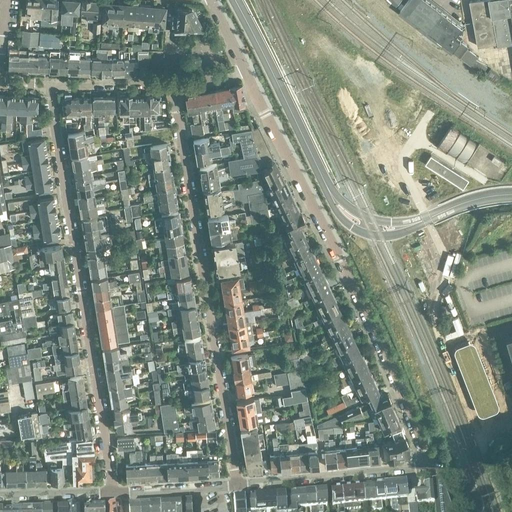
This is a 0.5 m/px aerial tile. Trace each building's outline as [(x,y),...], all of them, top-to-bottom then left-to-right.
[(41,0),(25,0),(25,15),(40,16),(41,0)] [(41,0),(40,16),(49,17),(49,22),(56,22),(57,0),(41,0)] [(78,1),(67,0),(62,0),(62,11),(61,22),(71,23),(72,12),(77,13),(78,1)] [(100,18),(102,3),(90,2),(90,1),(82,0),(82,1),(81,13),(86,13),(86,21),(92,22),(92,19),(96,19),(96,18),(100,18)] [(407,0),(398,11),(452,52),(476,70),(482,73),(487,67),(477,59),(478,57),(467,49),(469,47),(461,41),(461,40),(456,36),(463,26),(460,23),(429,0),(407,0)] [(511,45),(511,20),(508,0),(476,0),(470,1),(478,46),(497,43),(498,48),(511,45)] [(102,25),(112,26),(115,3),(110,3),(110,2),(105,1),(105,2),(104,2),(102,25)] [(123,26),(125,3),(119,3),(119,4),(115,3),(112,26),(117,27),(117,26),(123,26)] [(127,28),(133,28),(135,5),(130,5),(130,4),(125,3),(123,26),(127,26),(127,28)] [(139,6),(135,5),(133,28),(138,29),(138,27),(143,27),(145,5),(139,4),(139,6)] [(147,29),(153,30),(155,7),(150,6),(150,5),(145,5),(143,27),(148,28),(147,29)] [(159,7),(155,7),(153,30),(158,30),(158,28),(163,29),(165,8),(164,8),(164,7),(159,6),(159,7)] [(173,13),(173,19),(199,20),(198,20),(196,17),(198,17),(195,11),(194,12),(192,8),(191,7),(191,6),(190,6),(189,6),(188,6),(187,6),(186,7),(177,7),(177,13),(173,13)] [(175,32),(179,32),(185,31),(185,30),(203,30),(204,30),(204,29),(203,30),(202,28),(203,28),(201,23),(200,23),(198,21),(199,20),(173,19),(172,25),(176,25),(175,32)] [(39,46),(40,33),(40,32),(22,30),(21,45),(38,46),(39,46)] [(38,46),(39,48),(44,48),(44,46),(45,46),(59,47),(60,34),(40,33),(39,46),(38,46)] [(141,44),(141,50),(141,48),(149,48),(150,42),(142,42),(141,44)] [(38,49),(38,72),(47,72),(48,56),(48,51),(44,51),(44,48),(39,48),(38,49)] [(69,51),(69,48),(65,48),(65,49),(64,49),(64,50),(60,50),(60,56),(59,72),(68,73),(68,56),(69,51)] [(9,49),(9,54),(8,71),(19,71),(19,49),(9,49)] [(19,49),(19,71),(22,71),(22,72),(25,72),(26,71),(28,71),(28,55),(28,50),(19,49)] [(28,71),(38,72),(38,49),(36,49),(34,49),(33,50),(28,50),(28,55),(28,71)] [(96,58),(92,57),(91,74),(98,74),(101,74),(102,49),(97,49),(96,52),(96,58)] [(102,49),(101,74),(104,74),(111,74),(111,58),(107,58),(107,55),(112,55),(112,49),(102,49)] [(137,58),(137,66),(148,66),(148,51),(141,50),(137,50),(137,58)] [(68,73),(79,73),(80,51),(77,51),(69,51),(68,56),(68,73)] [(80,51),(79,73),(90,74),(91,57),(90,57),(90,51),(80,51)] [(119,58),(113,58),(113,74),(124,74),(124,51),(119,51),(119,58)] [(124,74),(125,74),(135,74),(135,66),(137,66),(137,58),(130,58),(129,51),(124,51),(124,74)] [(60,56),(49,56),(49,72),(59,72),(60,56)] [(496,84),(501,76),(490,68),(485,76),(496,84)] [(242,85),(229,87),(229,88),(232,106),(234,115),(238,115),(238,111),(241,111),(240,108),(247,107),(246,102),(245,102),(242,85)] [(221,89),(218,90),(223,120),(229,119),(227,107),(232,106),(229,88),(221,90),(221,89)] [(216,91),(208,92),(211,110),(215,109),(217,121),(219,129),(224,128),(223,122),(223,120),(218,90),(216,90),(216,91)] [(211,110),(208,92),(206,92),(201,92),(201,93),(199,93),(197,93),(203,133),(209,132),(208,124),(202,125),(201,120),(205,119),(205,117),(206,117),(205,110),(211,110)] [(203,134),(203,133),(197,93),(194,94),(193,94),(192,94),(187,95),(186,96),(188,112),(194,111),(195,115),(192,116),(193,123),(190,124),(192,135),(203,134)] [(72,117),(72,115),(72,98),(71,98),(71,94),(65,94),(65,98),(62,101),(64,114),(65,114),(65,117),(72,117)] [(129,123),(128,96),(125,96),(125,95),(120,95),(120,97),(118,97),(118,114),(123,113),(123,123),(129,123)] [(140,96),(139,96),(139,114),(144,114),(144,120),(143,120),(143,125),(144,125),(144,130),(150,130),(150,95),(146,95),(146,96),(145,95),(141,95),(140,96)] [(150,95),(150,130),(167,127),(166,120),(152,121),(152,119),(156,119),(156,113),(161,113),(160,100),(161,100),(161,99),(160,99),(160,96),(153,96),(153,95),(150,95)] [(12,113),(17,113),(17,96),(7,96),(6,131),(10,131),(10,123),(12,123),(12,113)] [(19,123),(26,123),(27,97),(17,96),(17,113),(20,114),(19,123)] [(131,96),(128,96),(129,123),(136,123),(135,114),(139,114),(139,96),(132,96),(131,96)] [(27,97),(26,123),(27,123),(27,132),(27,136),(34,135),(42,134),(41,128),(32,129),(32,123),(33,113),(37,113),(38,97),(27,97)] [(104,123),(103,97),(93,97),(93,113),(98,113),(98,123),(104,123)] [(114,97),(103,97),(104,123),(106,123),(106,121),(109,121),(109,113),(114,113),(114,97)] [(72,115),(81,115),(80,98),(72,98),(72,115)] [(80,98),(81,115),(86,115),(85,121),(86,125),(83,126),(84,131),(93,130),(92,122),(91,123),(90,98),(80,98)] [(235,120),(229,121),(223,122),(224,128),(225,128),(236,126),(235,120)] [(67,129),(78,127),(77,121),(66,123),(67,129)] [(261,169),(265,187),(268,185),(269,187),(283,179),(258,126),(257,127),(256,126),(256,127),(256,128),(254,129),(251,123),(250,123),(250,122),(250,124),(251,130),(259,168),(259,169),(261,169)] [(466,164),(479,144),(451,125),(437,145),(466,164)] [(146,144),(169,141),(167,129),(144,133),(146,144)] [(236,171),(259,168),(251,130),(240,131),(231,133),(232,137),(229,137),(229,139),(230,146),(220,148),(220,152),(221,154),(230,152),(230,150),(233,149),(232,145),(235,145),(235,141),(240,140),(244,157),(235,158),(235,161),(229,162),(230,168),(235,167),(236,171)] [(68,134),(69,144),(95,140),(96,142),(100,141),(99,138),(99,136),(99,135),(94,136),(85,137),(84,131),(68,134)] [(44,138),(22,142),(24,152),(29,151),(46,148),(44,138)] [(209,144),(209,138),(193,140),(195,151),(220,147),(219,142),(209,144)] [(95,140),(69,144),(71,155),(88,152),(87,149),(101,146),(100,143),(100,141),(96,142),(95,140)] [(0,142),(0,149),(1,153),(9,152),(7,142),(0,142)] [(167,144),(152,146),(144,147),(145,153),(142,153),(143,158),(145,157),(145,158),(169,154),(168,151),(170,149),(170,146),(168,145),(167,144)] [(125,161),(126,161),(133,160),(133,159),(130,160),(129,148),(128,148),(128,147),(123,148),(125,161)] [(220,152),(220,148),(220,147),(195,151),(197,163),(212,160),(211,154),(220,152)] [(46,148),(29,151),(30,155),(21,156),(22,163),(47,159),(46,148)] [(145,157),(143,158),(143,159),(146,159),(146,164),(147,169),(171,165),(169,154),(145,158),(145,157)] [(425,164),(464,188),(469,179),(431,155),(425,164)] [(502,161),(494,155),(491,160),(499,165),(502,161)] [(72,161),(73,168),(97,164),(97,160),(88,161),(88,156),(73,158),(73,160),(72,161)] [(47,159),(22,163),(22,170),(32,168),(32,171),(49,169),(47,159)] [(123,159),(116,160),(118,170),(125,169),(123,159)] [(98,170),(97,164),(73,168),(75,178),(91,175),(91,171),(98,170)] [(200,174),(201,177),(226,173),(225,168),(217,169),(216,164),(199,166),(199,168),(198,169),(199,173),(200,174)] [(148,179),(172,175),(171,165),(147,169),(153,169),(154,173),(147,174),(148,179)] [(245,171),(259,169),(259,168),(236,171),(235,167),(230,168),(230,173),(239,172),(240,179),(246,178),(245,171)] [(25,182),(51,178),(49,169),(32,171),(33,175),(24,176),(24,178),(13,179),(14,182),(11,182),(12,184),(25,182)] [(201,177),(202,181),(200,182),(201,186),(202,187),(203,188),(220,185),(219,181),(227,180),(226,173),(201,177)] [(75,178),(76,187),(106,183),(105,178),(92,180),(91,175),(75,178)] [(172,175),(148,179),(149,186),(155,185),(156,189),(174,186),(172,175)] [(51,178),(25,182),(26,190),(36,188),(36,192),(52,189),(51,178)] [(284,181),(283,179),(269,187),(265,189),(267,195),(270,193),(273,199),(290,191),(288,186),(287,186),(284,181)] [(263,189),(261,180),(237,184),(238,190),(240,189),(240,193),(242,203),(248,202),(250,216),(246,216),(246,219),(247,223),(270,219),(263,189)] [(78,197),(94,194),(94,190),(104,188),(103,184),(106,183),(76,187),(78,197)] [(152,200),(176,197),(175,193),(176,192),(176,188),(174,187),(174,186),(156,189),(157,194),(143,197),(144,202),(152,201),(152,200)] [(221,192),(220,187),(203,190),(205,201),(229,197),(234,196),(233,194),(240,193),(240,189),(238,190),(221,192)] [(123,199),(129,198),(130,198),(129,194),(128,194),(127,189),(121,190),(123,199)] [(271,213),(294,202),(292,197),(293,196),(290,191),(273,199),(276,206),(270,209),(271,213)] [(223,206),(242,203),(240,193),(233,194),(234,196),(229,197),(205,201),(207,212),(224,209),(223,206)] [(78,197),(79,206),(104,202),(103,197),(95,198),(94,194),(78,197)] [(28,206),(29,212),(55,208),(54,197),(38,199),(39,204),(28,206)] [(152,201),(144,202),(144,203),(147,202),(148,208),(159,206),(160,210),(178,207),(176,197),(152,200),(152,201)] [(104,202),(79,206),(81,215),(97,213),(105,212),(104,202)] [(284,219),(299,212),(299,211),(300,211),(297,206),(296,206),(294,202),(271,213),(272,218),(278,216),(276,212),(278,211),(282,220),(284,219)] [(141,214),(139,203),(131,205),(132,216),(141,214)] [(40,221),(57,218),(55,208),(29,212),(30,219),(39,217),(40,221)] [(154,220),(155,225),(180,221),(179,218),(180,217),(180,213),(178,212),(178,211),(161,214),(162,219),(154,220)] [(289,230),(299,225),(306,221),(303,215),(301,216),(300,214),(302,213),(301,212),(300,213),(299,212),(284,219),(282,220),(280,221),(282,226),(286,224),(289,230)] [(107,215),(99,216),(81,219),(83,229),(108,225),(107,215)] [(228,220),(227,215),(208,218),(210,230),(236,225),(234,219),(228,220)] [(32,227),(33,232),(58,228),(57,218),(40,221),(40,224),(32,226),(32,227)] [(163,230),(164,234),(181,231),(181,230),(183,229),(182,225),(180,225),(180,221),(155,225),(156,231),(163,230)] [(270,223),(264,225),(266,234),(272,232),(270,223)] [(108,225),(83,229),(84,238),(101,235),(100,231),(105,230),(105,231),(109,231),(108,225)] [(210,230),(211,242),(236,238),(235,233),(237,232),(236,225),(210,230)] [(289,246),(306,238),(304,233),(303,233),(300,228),(299,225),(289,230),(290,233),(284,236),(289,246)] [(60,238),(58,228),(33,232),(34,239),(44,237),(44,240),(60,238)] [(154,241),(155,246),(183,241),(181,231),(164,234),(165,239),(154,241)] [(0,246),(10,244),(7,232),(0,233),(0,246)] [(101,235),(84,238),(86,247),(110,243),(109,234),(101,235)] [(262,237),(254,239),(255,245),(263,244),(263,242),(272,241),(271,234),(262,236),(262,237)] [(143,238),(139,239),(136,239),(138,248),(147,246),(145,238),(143,238)] [(289,246),(294,256),(310,248),(308,244),(309,243),(306,238),(289,246)] [(212,245),(214,258),(244,254),(242,240),(212,245)] [(185,251),(183,241),(155,246),(156,247),(159,246),(159,252),(167,250),(167,254),(185,251)] [(111,249),(110,243),(86,247),(87,257),(110,253),(109,249),(111,249)] [(11,245),(10,244),(0,246),(0,272),(9,270),(14,269),(12,256),(11,248),(11,245)] [(18,247),(12,247),(11,248),(12,256),(18,255),(18,254),(28,252),(26,245),(18,247)] [(39,260),(41,259),(63,255),(61,246),(37,249),(39,260)] [(294,256),(298,266),(316,258),(313,253),(312,253),(310,248),(294,256)] [(158,261),(158,266),(186,261),(185,251),(167,254),(168,259),(161,261),(158,261)] [(87,257),(89,266),(115,261),(115,258),(105,259),(104,255),(110,254),(110,253),(87,257)] [(246,267),(244,254),(214,258),(216,272),(246,267)] [(49,265),(49,268),(64,265),(63,255),(41,259),(39,260),(40,266),(49,265)] [(318,264),(316,258),(298,266),(302,274),(291,278),(293,282),(299,279),(320,269),(317,264),(318,264)] [(279,259),(265,261),(266,269),(280,267),(279,259)] [(115,261),(89,266),(90,275),(107,273),(107,269),(116,268),(115,261)] [(166,276),(171,275),(188,272),(186,261),(158,266),(160,272),(165,271),(166,276)] [(43,274),(44,278),(66,275),(66,274),(64,265),(49,268),(44,269),(45,274),(43,274)] [(304,282),(307,287),(325,278),(323,273),(322,274),(320,269),(299,279),(301,284),(304,282)] [(129,283),(135,283),(140,282),(139,272),(128,274),(129,283)] [(66,275),(44,278),(45,285),(47,285),(47,288),(68,285),(66,274),(66,275)] [(107,276),(91,279),(93,289),(117,285),(116,280),(108,281),(107,276)] [(166,284),(167,289),(192,284),(190,276),(174,278),(175,282),(166,284)] [(238,278),(238,276),(221,279),(223,291),(240,288),(244,287),(242,277),(238,278)] [(328,284),(325,278),(307,287),(311,297),(329,289),(327,284),(328,284)] [(17,283),(18,293),(26,292),(24,282),(17,283)] [(135,283),(137,292),(144,291),(144,290),(142,290),(140,282),(135,283)] [(294,293),(290,283),(286,285),(288,296),(294,293)] [(168,298),(177,297),(194,294),(192,284),(167,289),(168,298)] [(6,301),(19,298),(18,293),(17,285),(0,287),(0,296),(5,295),(6,301)] [(53,292),(47,293),(48,298),(69,295),(68,285),(47,288),(52,288),(53,292)] [(117,285),(93,289),(94,298),(121,294),(120,290),(119,285),(117,285)] [(223,291),(225,303),(242,300),(241,293),(250,292),(249,287),(244,287),(240,288),(223,291)] [(316,307),(335,298),(333,293),(332,294),(329,289),(311,297),(316,307)] [(32,297),(40,296),(39,290),(18,293),(19,298),(21,314),(22,316),(35,313),(32,297)] [(145,300),(144,291),(137,292),(137,297),(140,297),(141,300),(145,300)] [(48,298),(47,293),(49,303),(56,302),(56,307),(71,305),(69,295),(48,298)] [(121,294),(94,298),(96,308),(123,303),(122,299),(121,294)] [(195,304),(194,294),(177,297),(178,302),(171,303),(169,303),(169,308),(195,304)] [(288,299),(289,308),(298,303),(295,296),(288,299)] [(6,301),(2,302),(4,314),(10,313),(9,309),(14,308),(15,315),(21,314),(19,298),(6,301)] [(318,319),(321,317),(339,309),(337,304),(338,304),(335,298),(316,307),(319,314),(316,315),(318,319)] [(226,314),(243,311),(242,300),(225,303),(226,314)] [(146,302),(147,312),(154,311),(152,301),(146,302)] [(123,303),(96,308),(97,317),(125,313),(124,303),(123,303)] [(180,313),(180,316),(197,314),(195,304),(169,308),(169,309),(168,309),(169,315),(180,313)] [(323,322),(326,328),(345,319),(342,314),(341,314),(339,309),(321,317),(322,318),(318,319),(312,322),(314,326),(323,322)] [(244,316),(253,314),(253,310),(243,311),(226,314),(228,325),(245,322),(244,316)] [(72,311),(57,313),(58,318),(47,320),(48,325),(73,321),(72,311)] [(22,318),(24,329),(24,330),(37,327),(36,321),(35,315),(35,314),(35,313),(22,316),(22,318)] [(125,313),(97,317),(99,326),(127,322),(125,313)] [(11,319),(5,320),(8,333),(24,329),(22,318),(22,316),(21,314),(15,315),(17,322),(12,323),(11,319)] [(172,322),(173,327),(198,323),(197,314),(180,316),(177,317),(178,321),(172,322)] [(297,330),(303,326),(299,316),(294,318),(297,330)] [(44,319),(36,321),(37,327),(45,326),(44,319)] [(347,324),(345,319),(326,328),(329,334),(321,338),(323,342),(349,329),(346,325),(347,324)] [(54,331),(54,334),(75,331),(73,321),(48,325),(49,332),(54,331)] [(230,336),(247,334),(253,333),(251,321),(245,322),(228,325),(230,336)] [(127,322),(99,326),(100,336),(128,331),(127,322)] [(183,331),(184,335),(200,333),(200,331),(200,330),(200,328),(199,327),(198,323),(173,327),(174,333),(183,331)] [(333,342),(335,348),(354,339),(352,334),(351,334),(349,329),(323,342),(325,346),(333,342)] [(26,340),(24,330),(0,334),(0,340),(1,345),(7,344),(26,340)] [(42,343),(42,346),(77,340),(75,331),(54,334),(54,335),(57,334),(58,339),(45,341),(45,342),(42,343)] [(128,331),(100,336),(102,345),(130,341),(128,331)] [(292,332),(284,333),(285,342),(294,340),(292,332)] [(247,334),(230,336),(232,349),(249,346),(248,339),(254,338),(253,333),(247,334)] [(201,337),(184,339),(185,344),(178,345),(179,350),(202,346),(201,337)] [(357,344),(354,339),(335,348),(339,355),(330,359),(332,362),(337,359),(341,358),(358,350),(356,345),(357,344)] [(62,352),(78,350),(77,340),(42,346),(42,347),(50,346),(51,351),(62,349),(62,352)] [(9,356),(28,353),(27,348),(26,342),(7,345),(9,356)] [(120,351),(118,346),(102,349),(104,358),(128,355),(131,355),(131,350),(120,351)] [(186,355),(187,358),(204,356),(202,346),(179,350),(180,356),(186,355)] [(473,348),(460,353),(482,409),(495,404),(473,348)] [(308,349),(302,352),(304,363),(313,359),(308,349)] [(50,359),(51,365),(80,360),(78,350),(62,352),(62,353),(57,354),(58,358),(50,359)] [(361,354),(358,350),(341,358),(345,368),(364,359),(362,354),(361,354)] [(29,363),(28,353),(9,356),(8,356),(9,367),(29,363)] [(232,368),(249,366),(257,364),(255,353),(230,357),(232,368)] [(104,358),(105,368),(122,365),(121,362),(128,361),(127,355),(128,355),(104,358)] [(204,356),(187,358),(188,363),(177,365),(177,370),(205,365),(204,356)] [(341,383),(350,379),(368,370),(366,365),(367,365),(364,359),(345,368),(348,375),(340,379),(341,383)] [(56,370),(56,374),(67,372),(81,370),(80,360),(51,365),(53,365),(54,370),(56,370)] [(105,368),(107,377),(131,374),(132,373),(131,368),(123,369),(122,365),(105,368)] [(185,378),(190,377),(207,375),(205,365),(177,370),(178,376),(185,375),(185,378)] [(45,378),(45,375),(44,371),(48,370),(47,366),(45,366),(33,368),(35,379),(45,378)] [(249,366),(232,368),(234,381),(251,378),(252,379),(271,376),(271,372),(251,375),(249,366)] [(2,368),(3,378),(4,384),(12,383),(9,367),(2,368)] [(290,389),(305,387),(302,369),(287,372),(289,383),(290,389)] [(341,383),(343,387),(348,385),(351,391),(357,388),(374,380),(371,374),(370,375),(368,370),(350,379),(341,383)] [(157,373),(158,379),(159,382),(161,382),(166,381),(164,372),(161,372),(157,373)] [(289,383),(287,372),(273,374),(276,386),(289,383)] [(107,377),(108,387),(125,384),(124,381),(132,380),(131,374),(107,377)] [(207,375),(190,377),(191,382),(183,383),(184,388),(208,384),(207,375)] [(61,384),(62,389),(84,386),(82,376),(68,378),(69,383),(61,384)] [(251,378),(234,381),(237,394),(253,391),(252,379),(251,378)] [(55,391),(53,380),(35,383),(37,394),(42,393),(55,391)] [(376,385),(374,380),(357,388),(362,398),(368,395),(371,401),(381,396),(378,390),(375,385),(376,385)] [(108,387),(110,396),(134,393),(133,388),(126,389),(125,384),(108,387)] [(210,394),(208,384),(184,388),(184,389),(185,394),(187,394),(188,398),(210,394)] [(70,398),(85,396),(84,386),(62,389),(62,390),(63,395),(70,394),(70,398)] [(305,387),(290,389),(292,398),(298,397),(299,401),(301,400),(308,399),(305,387)] [(0,392),(0,402),(9,401),(7,391),(0,392)] [(134,393),(110,396),(111,406),(128,403),(127,400),(135,399),(134,393)] [(341,396),(344,402),(346,406),(358,400),(356,396),(350,400),(346,393),(341,396)] [(388,393),(381,396),(371,401),(373,407),(370,409),(372,414),(391,405),(390,403),(392,403),(388,393)] [(64,404),(65,409),(87,405),(85,396),(70,398),(71,402),(64,404)] [(260,409),(258,397),(236,401),(238,413),(260,409)] [(184,407),(185,412),(212,408),(211,399),(194,402),(194,405),(184,407)] [(308,399),(301,400),(303,410),(298,411),(299,417),(303,417),(311,415),(308,399)] [(0,412),(8,411),(10,411),(9,401),(0,402),(0,412)] [(176,413),(176,410),(175,403),(160,405),(162,421),(176,413)] [(73,418),(89,415),(87,405),(65,409),(66,419),(73,418)] [(376,417),(378,423),(396,414),(394,409),(393,409),(391,405),(372,414),(370,415),(372,418),(376,417)] [(359,406),(338,415),(341,421),(363,418),(359,406)] [(196,417),(196,420),(214,417),(212,408),(185,412),(185,413),(189,413),(190,418),(196,417)] [(114,418),(114,421),(138,418),(144,417),(144,414),(141,414),(141,411),(130,412),(129,409),(113,411),(114,418)] [(265,409),(260,409),(238,413),(240,425),(266,422),(265,415),(266,415),(265,409)] [(28,437),(34,437),(41,436),(38,423),(32,425),(31,413),(17,416),(20,437),(27,435),(27,437),(28,437)] [(164,432),(179,430),(178,423),(177,417),(176,413),(162,421),(164,432)] [(394,431),(401,429),(401,428),(398,420),(399,420),(396,414),(378,423),(383,434),(394,430),(394,431)] [(62,424),(63,429),(90,425),(89,415),(73,418),(74,422),(62,424)] [(311,415),(303,417),(304,425),(312,423),(311,415)] [(341,421),(338,415),(316,425),(317,428),(343,425),(341,421)] [(5,419),(1,419),(2,425),(8,424),(8,421),(10,421),(9,416),(5,417),(5,419)] [(215,426),(214,417),(196,420),(189,421),(190,428),(198,426),(198,429),(215,426)] [(299,417),(295,418),(297,426),(304,425),(303,417),(299,417)] [(116,431),(132,429),(132,425),(137,425),(137,421),(139,421),(138,418),(114,421),(114,424),(115,424),(116,431)] [(0,431),(9,425),(8,424),(2,425),(1,419),(0,419),(0,431)] [(294,422),(285,423),(286,430),(295,428),(294,422)] [(41,433),(46,432),(48,432),(47,423),(39,424),(41,433)] [(276,431),(286,430),(286,424),(285,423),(276,424),(275,424),(276,430),(276,431)] [(92,435),(90,425),(63,429),(64,436),(77,434),(78,438),(92,435)] [(258,434),(257,427),(240,430),(242,441),(263,438),(262,433),(258,434)] [(333,428),(318,429),(318,440),(324,439),(324,438),(328,438),(328,434),(334,433),(333,428)] [(410,453),(411,451),(405,436),(404,437),(401,429),(394,431),(391,433),(394,440),(396,459),(405,458),(405,457),(409,456),(408,453),(410,453)] [(183,441),(183,431),(179,431),(175,431),(175,432),(175,437),(175,441),(183,441)] [(217,441),(216,432),(206,432),(207,442),(217,441)] [(194,433),(187,433),(188,441),(195,440),(194,433)] [(379,461),(378,444),(373,444),(371,434),(365,434),(366,437),(369,462),(379,461)] [(71,473),(71,480),(73,480),(73,483),(82,482),(82,481),(92,480),(92,478),(94,478),(94,473),(92,473),(91,462),(95,462),(94,451),(92,437),(42,445),(45,460),(62,459),(62,464),(68,464),(72,464),(73,473),(71,473)] [(134,448),(134,437),(117,438),(118,449),(134,448)] [(356,438),(356,446),(358,463),(369,462),(366,437),(356,438)] [(244,452),(260,449),(258,440),(263,439),(263,438),(242,441),(244,452)] [(324,441),(324,449),(326,466),(337,465),(335,448),(334,441),(333,441),(333,439),(329,439),(329,441),(327,441),(324,441)] [(351,439),(345,440),(347,464),(358,463),(356,446),(351,446),(351,439)] [(273,454),(270,455),(271,471),(281,470),(279,446),(278,440),(272,441),(273,454)] [(335,448),(337,465),(347,464),(345,440),(340,440),(340,442),(338,442),(339,447),(335,448)] [(396,459),(394,440),(391,441),(383,442),(385,460),(396,459)] [(0,441),(0,448),(8,448),(8,455),(15,455),(14,447),(9,447),(9,441),(0,441)] [(319,441),(307,443),(309,468),(319,467),(318,450),(319,450),(319,441)] [(281,470),(290,469),(289,453),(288,443),(284,443),(284,446),(279,446),(281,470)] [(288,443),(289,453),(290,469),(300,469),(298,445),(298,443),(298,444),(297,443),(289,443),(288,443)] [(300,469),(309,468),(307,443),(298,443),(298,445),(300,469)] [(246,463),(262,460),(260,453),(265,452),(264,449),(260,450),(260,449),(244,452),(246,463)] [(135,452),(135,457),(137,480),(147,479),(146,464),(142,464),(141,451),(135,451),(135,452)] [(166,453),(166,463),(167,478),(177,477),(176,454),(176,451),(174,451),(174,453),(170,453),(166,453)] [(130,464),(126,465),(127,481),(137,480),(135,457),(135,452),(130,453),(130,459),(130,464)] [(196,452),(196,453),(198,476),(208,476),(207,460),(207,454),(203,454),(203,452),(196,452)] [(188,477),(198,476),(196,453),(191,453),(191,455),(186,456),(188,477)] [(206,453),(207,454),(207,460),(208,476),(218,475),(218,459),(217,454),(209,454),(209,453),(206,453)] [(178,454),(176,454),(177,477),(188,477),(186,456),(182,456),(178,456),(178,454)] [(157,479),(156,455),(150,455),(150,464),(146,464),(147,479),(157,479)] [(167,478),(166,463),(162,463),(162,455),(156,455),(157,479),(167,478)] [(16,485),(26,485),(25,469),(22,469),(22,460),(17,460),(17,463),(16,463),(16,485)] [(35,462),(35,460),(29,460),(29,469),(25,469),(26,485),(36,485),(35,462)] [(36,460),(35,460),(35,462),(36,485),(46,484),(46,469),(41,469),(41,463),(36,463),(36,460)] [(267,475),(266,460),(262,461),(262,460),(246,463),(247,471),(249,472),(249,473),(265,471),(265,475),(267,475)] [(5,469),(6,472),(6,485),(16,485),(16,463),(9,463),(9,469),(5,469)] [(62,483),(63,483),(63,467),(56,467),(56,465),(50,465),(51,469),(51,483),(53,483),(53,484),(62,483)] [(452,511),(441,479),(432,480),(432,485),(434,505),(434,511),(452,511)] [(407,500),(406,492),(405,482),(395,483),(397,501),(407,500)] [(397,509),(397,501),(395,483),(384,484),(386,502),(390,502),(390,511),(394,511),(398,511),(397,509)] [(381,503),(386,502),(384,484),(373,485),(376,511),(382,511),(381,503)] [(374,511),(376,511),(373,485),(363,487),(365,504),(369,504),(369,509),(373,509),(374,511)] [(417,511),(417,506),(434,505),(432,485),(423,486),(423,487),(421,487),(421,491),(406,492),(407,500),(408,511),(417,511)] [(360,504),(365,504),(363,487),(352,488),(355,510),(360,509),(360,504)] [(355,510),(352,488),(341,489),(344,511),(355,510)] [(343,511),(344,511),(341,489),(331,490),(332,507),(337,506),(337,511),(343,511)] [(322,511),(322,507),(326,506),(325,490),(315,491),(316,511),(322,511)] [(316,511),(315,491),(305,492),(306,509),(309,509),(309,511),(316,511)] [(302,511),(302,510),(306,509),(305,492),(295,493),(296,511),(302,511)] [(296,511),(295,493),(284,494),(286,511),(290,511),(289,511),(296,511)] [(285,511),(286,511),(284,494),(274,495),(275,511),(285,511)] [(275,511),(274,495),(264,496),(265,511),(275,511)] [(265,511),(264,496),(254,497),(255,511),(265,511)] [(245,511),(244,497),(233,498),(234,511),(245,511)] [(255,511),(254,497),(244,497),(245,511),(255,511)] [(180,502),(180,511),(191,511),(190,501),(180,502)] [(169,511),(169,502),(159,503),(159,511),(169,511)] [(180,511),(180,502),(169,502),(169,511),(180,511)] [(159,511),(159,503),(149,504),(149,511),(159,511)]
